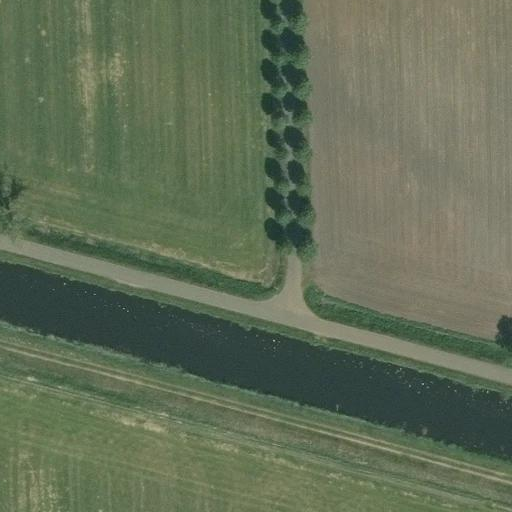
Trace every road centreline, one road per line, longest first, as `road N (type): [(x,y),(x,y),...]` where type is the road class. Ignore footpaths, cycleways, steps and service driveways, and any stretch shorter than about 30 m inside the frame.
road 1 (track): [(511,482),(0,345)]
road 2 (unclassified): [(511,376),(0,240)]
